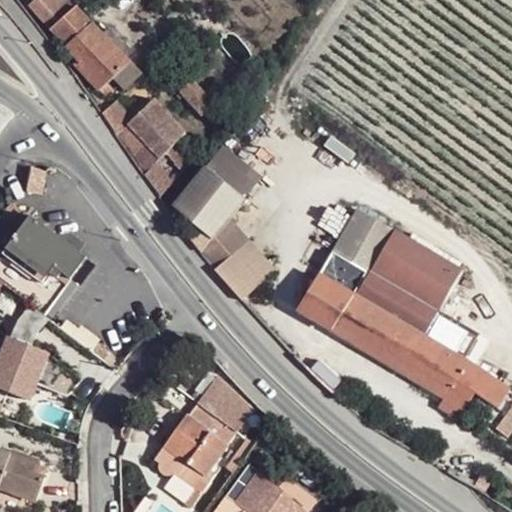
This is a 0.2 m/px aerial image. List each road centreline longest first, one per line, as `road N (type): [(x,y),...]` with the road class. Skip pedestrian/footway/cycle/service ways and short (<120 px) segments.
road 1 (primary): [(455,511),(311,402),(226,315),(0,31)]
road 2 (primary): [(196,313),(272,391),(420,511)]
road 3 (primary): [(40,117),(196,313)]
road 4 (residential): [(100,511),(101,424),(196,313)]
road 5 (track): [(306,186),(283,109),(291,75),(344,0)]
